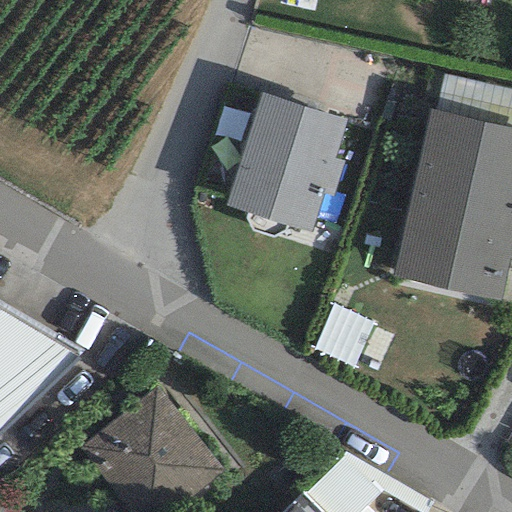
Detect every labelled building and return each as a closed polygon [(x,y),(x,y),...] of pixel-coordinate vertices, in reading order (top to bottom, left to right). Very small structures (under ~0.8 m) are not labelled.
[(511,89),(443,75),(435,110),(511,126),(511,89)] [(343,120),(259,93),(224,206),(308,232),(320,193),(331,159),(343,120)] [(428,108),(392,276),(501,299),(509,260),(511,260),(511,126),(435,110),(428,108)] [(341,162),(331,159),(320,193),(331,197),(341,162)] [(0,431),(78,355),(0,311),(0,431)] [(163,511),(218,471),(156,388),(76,448),(124,511),(163,511)] [(417,511),(426,511),(431,502),(344,453),(304,495),(319,511),(370,511),(366,507),(381,491),(417,511)] [(319,511),(304,495),(302,493),(283,511),(319,511)]
